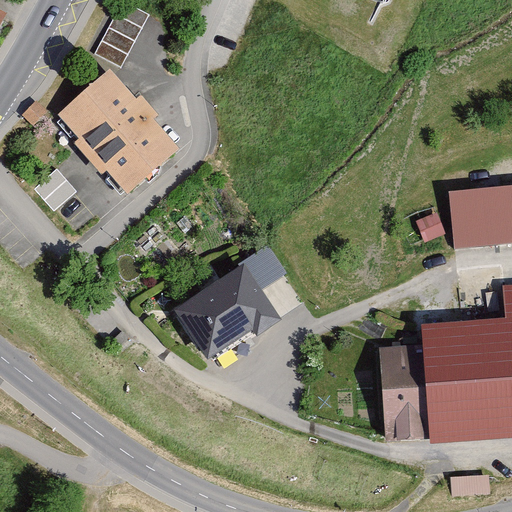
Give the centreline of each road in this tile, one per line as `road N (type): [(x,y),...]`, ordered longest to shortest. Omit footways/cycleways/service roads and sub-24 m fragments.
road 1 (residential): [(65,259),(201,378),(300,426),(411,460),(511,450)]
road 2 (residential): [(212,0),(192,65),(202,130),(197,156),(65,259)]
road 3 (unclassified): [(0,356),(123,454)]
road 4 (unclassified): [(123,454),(254,511)]
road 5 (residential): [(123,454),(98,474),(60,466),(0,435)]
